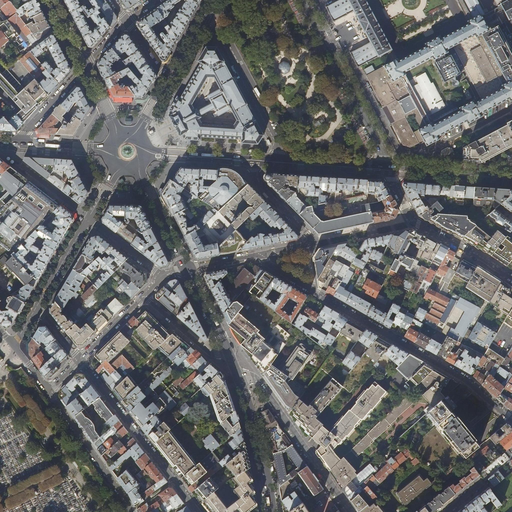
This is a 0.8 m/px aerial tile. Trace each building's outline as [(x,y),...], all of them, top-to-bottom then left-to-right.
[(0,0),(0,10),(1,12),(7,20),(17,13),(18,11),(11,2),(9,1),(11,0),(14,0),(16,1),(18,0),(20,0),(21,2),(22,2),(23,2),(24,2),(25,1),(26,4),(34,0),(0,0)] [(42,11),(36,0),(34,0),(26,4),(25,4),(18,11),(17,13),(20,17),(23,15),(25,13),(25,12),(25,10),(29,8),(30,11),(28,12),(28,13),(30,17),(27,18),(28,20),(43,13),(42,11)] [(65,0),(68,6),(71,13),(81,8),(81,7),(88,3),(87,2),(85,0),(65,0)] [(94,0),(90,0),(89,1),(87,2),(88,3),(81,7),(81,8),(84,11),(88,18),(91,16),(96,23),(96,22),(98,25),(95,27),(96,29),(102,37),(105,33),(110,27),(106,21),(99,11),(99,10),(100,9),(101,8),(94,0)] [(94,0),(101,8),(108,3),(105,0),(94,0)] [(120,0),(122,3),(126,8),(130,9),(135,5),(139,3),(137,0),(120,0)] [(195,11),(199,4),(193,0),(192,0),(170,0),(157,9),(164,19),(167,16),(169,13),(168,11),(173,7),(174,6),(173,5),(180,0),(184,0),(186,1),(182,8),(181,8),(178,12),(190,19),(195,11)] [(365,0),(338,0),(326,7),(334,21),(354,10),(370,42),(351,52),(358,67),(392,50),(365,0)] [(456,0),(469,23),(485,14),(477,0),(456,0)] [(511,0),(507,0),(500,4),(501,5),(509,20),(511,18),(511,0)] [(108,3),(101,8),(100,9),(108,19),(106,21),(110,27),(112,22),(114,20),(117,17),(114,13),(110,7),(108,3)] [(397,59),(383,66),(392,82),(406,75),(404,72),(432,57),(445,82),(461,74),(450,54),(449,50),(477,35),(479,39),(492,32),(499,28),(498,25),(509,20),(501,5),(485,14),(469,23),(441,39),(440,36),(431,40),(425,43),(427,46),(398,61),(397,59)] [(84,11),(81,8),(71,13),(76,21),(80,30),(89,25),(84,16),(81,12),(84,11)] [(168,25),(164,19),(157,9),(149,14),(138,21),(138,25),(147,40),(156,34),(151,27),(157,23),(158,25),(160,24),(159,22),(160,21),(165,27),(168,25)] [(7,20),(1,12),(0,12),(0,26),(16,46),(15,48),(19,53),(21,51),(28,46),(25,43),(7,20)] [(184,28),(190,19),(178,12),(173,21),(172,21),(171,24),(171,25),(172,26),(172,30),(178,39),(184,28)] [(24,22),(20,17),(17,13),(7,20),(25,43),(28,41),(29,40),(32,43),(33,43),(38,40),(24,22)] [(47,19),(43,13),(28,20),(24,22),(38,40),(43,36),(42,35),(47,31),(48,32),(49,32),(51,30),(51,27),(47,19)] [(89,25),(80,30),(83,35),(88,47),(92,47),(96,43),(102,37),(96,29),(94,31),(94,32),(93,33),(89,25)] [(172,30),(168,25),(165,27),(168,31),(167,33),(164,35),(164,34),(164,33),(163,33),(161,34),(161,35),(161,36),(162,36),(162,37),(166,43),(167,45),(166,47),(172,50),(176,42),(178,39),(172,30)] [(492,32),(483,37),(508,83),(511,81),(511,51),(499,28),(492,32)] [(1,30),(0,31),(0,48),(9,40),(1,30)] [(114,46),(112,48),(123,61),(125,60),(124,58),(123,58),(121,55),(124,51),(126,51),(129,57),(140,50),(133,41),(128,34),(125,34),(120,39),(118,41),(114,46)] [(163,45),(156,34),(147,40),(155,50),(161,59),(161,60),(162,61),(164,61),(165,61),(166,60),(170,54),(171,52),(172,50),(166,47),(167,45),(166,43),(163,45)] [(48,48),(59,43),(56,39),(55,35),(52,35),(29,51),(35,58),(46,50),(45,48),(47,46),(48,48)] [(483,37),(479,39),(483,45),(471,52),(489,84),(499,79),(502,86),(508,83),(483,37)] [(63,51),(59,43),(48,48),(57,65),(67,60),(63,51)] [(247,104),(233,78),(224,62),(225,62),(217,47),(206,47),(202,54),(198,61),(201,63),(190,82),(181,98),(178,96),(173,105),(171,108),(170,110),(169,111),(171,114),(169,116),(174,126),(180,137),(183,135),(185,139),(201,140),(201,137),(242,139),(241,143),(258,144),(261,140),(264,135),(256,121),(247,104)] [(126,65),(123,61),(112,48),(104,56),(99,62),(98,66),(99,67),(105,80),(120,73),(120,72),(118,69),(116,70),(114,65),(112,66),(112,65),(116,61),(116,62),(118,61),(127,69),(129,68),(126,65)] [(42,65),(35,58),(29,51),(28,49),(18,58),(35,79),(49,95),(53,90),(59,84),(53,78),(50,74),(42,65)] [(140,50),(129,57),(125,60),(123,61),(126,65),(128,64),(129,65),(131,64),(130,63),(132,61),(137,68),(139,70),(149,64),(143,55),(140,50)] [(71,67),(67,60),(57,65),(59,68),(58,69),(58,68),(57,68),(56,68),(55,69),(55,70),(55,71),(46,61),(42,65),(50,74),(52,73),(55,76),(53,78),(59,84),(65,78),(71,71),(71,67)] [(287,63),(282,62),(278,64),(276,68),(279,73),(283,75),(288,72),(289,67),(287,63)] [(149,64),(139,70),(141,74),(143,75),(143,77),(142,77),(140,78),(137,76),(138,75),(134,70),(132,71),(148,91),(154,81),(156,77),(156,74),(152,69),(149,64)] [(383,66),(366,75),(402,145),(410,148),(424,141),(420,132),(433,125),(419,101),(423,98),(432,115),(446,107),(433,83),(431,83),(425,73),(415,78),(418,84),(412,87),(406,75),(392,82),(383,66)] [(132,71),(129,68),(127,69),(120,72),(120,73),(123,77),(127,74),(130,78),(132,78),(136,84),(135,85),(133,85),(129,88),(135,97),(136,97),(142,97),(145,97),(146,95),(147,93),(147,92),(148,91),(132,71)] [(0,86),(22,109),(16,114),(24,123),(27,120),(33,113),(36,109),(38,107),(36,105),(38,103),(25,88),(7,69),(2,73),(0,70),(0,86)] [(125,81),(123,77),(120,73),(105,80),(106,82),(108,85),(109,88),(110,89),(125,81)] [(35,79),(25,88),(38,103),(40,105),(44,101),(49,95),(35,79)] [(135,97),(129,88),(125,81),(110,89),(114,96),(119,97),(134,97),(135,97)] [(433,125),(420,132),(424,141),(427,145),(439,138),(438,136),(460,125),(467,121),(468,123),(482,116),(480,114),(509,99),(510,101),(511,100),(511,81),(508,83),(502,86),(503,88),(475,103),(474,100),(460,108),(461,110),(433,125)] [(77,102),(77,103),(86,96),(83,91),(81,87),(77,86),(71,93),(63,103),(61,105),(69,112),(76,102),(77,102)] [(119,97),(114,96),(110,89),(108,89),(113,100),(119,101),(119,97)] [(86,96),(77,103),(70,113),(82,122),(87,115),(89,112),(92,108),(86,96)] [(70,113),(69,112),(61,105),(57,109),(53,114),(64,124),(57,134),(59,134),(72,135),(74,135),(77,130),(81,125),(82,122),(70,113)] [(17,131),(4,117),(0,113),(0,112),(0,130),(17,131)] [(6,115),(4,117),(17,131),(24,124),(24,123),(16,114),(15,116),(14,116),(13,116),(12,116),(11,117),(11,118),(10,119),(10,118),(7,116),(6,115)] [(64,124),(53,114),(47,120),(42,126),(38,129),(40,133),(51,134),(57,134),(64,124)] [(310,123),(313,128),(324,122),(322,118),(310,123)] [(462,161),(485,163),(485,161),(511,146),(511,120),(510,121),(507,123),(507,125),(476,141),(475,141),(463,147),(462,161)] [(41,174),(47,179),(54,170),(54,159),(41,158),(25,157),(23,160),(41,174)] [(74,164),(73,163),(73,162),(72,160),(70,160),(54,159),(54,170),(47,179),(54,184),(62,191),(70,181),(80,176),(74,165),(74,164)] [(10,166),(4,162),(0,165),(0,173),(1,174),(0,174),(0,176),(11,167),(10,166)] [(0,210),(29,182),(27,181),(27,180),(21,175),(11,167),(0,176),(0,180),(9,190),(1,199),(0,198),(0,210)] [(172,181),(198,198),(200,169),(181,167),(177,173),(172,181)] [(210,169),(200,169),(198,198),(201,195),(210,187),(204,186),(204,179),(217,180),(218,170),(210,169)] [(218,170),(217,180),(213,184),(211,185),(210,187),(201,195),(204,198),(202,200),(212,207),(219,211),(248,184),(242,177),(236,171),(218,170)] [(286,181),(286,174),(280,174),(267,173),(266,173),(264,178),(264,179),(278,193),(282,189),(283,190),(285,190),(287,188),(286,188),(285,186),(283,186),(284,185),(289,185),(289,183),(288,181),(286,181)] [(292,175),(286,174),(286,181),(288,181),(289,183),(289,185),(290,186),(291,186),(296,188),(295,190),(297,190),(298,175),(292,175)] [(297,190),(299,192),(299,188),(307,189),(306,198),(311,198),(311,196),(319,196),(320,189),(315,188),(315,185),(320,186),(320,177),(309,176),(298,175),(297,190)] [(70,181),(62,191),(70,197),(79,204),(83,203),(87,195),(89,192),(85,185),(80,176),(70,181)] [(326,177),(320,177),(320,186),(320,189),(319,196),(319,205),(327,203),(326,200),(327,195),(323,195),(324,191),(336,192),(337,178),(326,177)] [(345,178),(337,178),(336,192),(335,201),(341,200),(341,193),(339,193),(339,191),(341,191),(341,190),(343,190),(343,191),(344,192),(344,190),(348,191),(350,192),(353,192),(354,179),(345,178)] [(362,179),(354,179),(353,192),(358,192),(358,190),(360,191),(363,192),(363,191),(364,192),(366,192),(365,194),(367,194),(368,180),(362,179)] [(375,180),(368,180),(367,194),(375,194),(375,193),(376,193),(376,194),(377,194),(378,194),(378,196),(378,197),(377,197),(379,201),(382,200),(391,195),(388,189),(383,181),(375,180)] [(29,182),(0,210),(30,182),(30,181),(29,182)] [(172,181),(167,188),(163,194),(168,204),(174,215),(183,211),(188,217),(191,219),(195,216),(188,208),(187,208),(181,196),(180,195),(181,193),(195,201),(198,198),(172,181)] [(42,225),(54,212),(60,205),(53,200),(38,188),(30,182),(0,210),(0,244),(0,245),(8,251),(9,251),(12,254),(14,253),(19,248),(22,245),(26,240),(30,236),(42,225)] [(412,183),(405,183),(403,186),(407,193),(411,202),(416,199),(417,201),(421,199),(418,194),(420,194),(422,196),(424,196),(424,195),(425,184),(414,183),(412,183)] [(252,188),(248,184),(219,211),(228,220),(234,214),(231,210),(232,209),(233,210),(236,208),(235,207),(241,201),(242,200),(242,199),(242,197),(242,196),(244,194),(245,195),(245,196),(244,198),(247,201),(257,192),(252,188)] [(438,185),(425,184),(424,195),(439,196),(439,195),(440,185),(438,185)] [(447,185),(440,185),(439,195),(454,196),(455,186),(454,186),(447,185)] [(456,186),(455,186),(454,196),(454,205),(463,205),(464,201),(457,200),(457,198),(474,199),(475,187),(468,187),(456,186)] [(488,188),(475,187),(474,199),(473,206),(493,208),(494,200),(494,189),(488,188)] [(286,201),(297,190),(295,190),(295,191),(290,189),(289,188),(288,188),(286,188),(287,188),(285,190),(283,190),(282,189),(278,193),(282,197),(286,201)] [(508,190),(494,189),(494,200),(502,204),(509,197),(510,190),(508,190)] [(511,189),(510,190),(509,197),(502,204),(511,212),(511,211),(511,210),(511,189)] [(299,193),(299,192),(297,190),(286,201),(292,207),(299,215),(306,208),(297,197),(297,194),(298,193),(299,193)] [(260,196),(257,192),(247,201),(250,204),(253,204),(254,204),(255,205),(253,207),(251,206),(250,207),(249,207),(248,208),(242,213),(241,213),(238,215),(239,216),(238,217),(234,214),(228,220),(236,229),(240,226),(249,217),(265,201),(260,196)] [(395,202),(391,195),(382,200),(386,207),(385,210),(371,212),(373,223),(394,218),(398,209),(395,202)] [(454,205),(454,196),(439,195),(439,196),(439,199),(439,200),(437,202),(443,208),(448,204),(454,205)] [(426,207),(421,199),(417,201),(416,199),(411,202),(415,209),(419,216),(432,206),(430,204),(428,206),(426,207)] [(265,201),(249,217),(253,221),(259,215),(271,227),(273,225),(280,217),(271,207),(265,201)] [(330,202),(327,203),(319,205),(306,208),(299,215),(309,225),(318,235),(328,232),(355,227),(373,223),(371,212),(369,203),(360,205),(362,213),(324,221),(321,220),(311,210),(331,206),(330,202)] [(443,208),(437,202),(432,206),(419,216),(423,218),(428,221),(434,215),(433,213),(434,212),(435,211),(435,210),(434,209),(436,207),(439,211),(443,208)] [(57,226),(54,231),(63,237),(68,227),(72,220),(71,214),(66,210),(60,205),(54,212),(57,215),(53,223),(57,226)] [(110,205),(106,212),(102,219),(103,223),(107,226),(116,233),(117,232),(123,223),(120,220),(119,221),(114,217),(115,216),(124,216),(124,218),(125,218),(125,206),(118,205),(112,205),(110,205)] [(125,206),(125,218),(125,221),(133,227),(134,226),(131,222),(130,223),(129,222),(129,219),(135,219),(139,229),(136,230),(140,234),(152,228),(146,217),(141,206),(134,206),(125,206)] [(219,211),(212,207),(206,213),(203,217),(196,224),(200,229),(219,211)] [(511,229),(511,222),(496,209),(490,214),(492,217),(496,220),(496,221),(496,222),(502,226),(503,225),(506,227),(505,229),(510,232),(511,229)] [(187,218),(188,217),(183,211),(174,215),(180,227),(184,236),(200,229),(196,224),(192,227),(188,227),(187,219),(187,218)] [(228,220),(219,211),(200,229),(184,236),(190,247),(195,257),(198,259),(204,258),(220,255),(218,247),(236,229),(228,220)] [(467,216),(466,216),(458,215),(436,214),(434,215),(428,221),(433,224),(437,226),(446,231),(453,235),(461,239),(462,238),(476,226),(475,224),(469,222),(470,220),(467,219),(468,218),(467,217),(467,216)] [(280,217),(273,225),(275,228),(277,226),(280,229),(281,228),(282,227),(285,230),(289,226),(282,218),(280,217)] [(505,229),(486,218),(476,226),(462,238),(469,243),(474,246),(491,255),(506,237),(510,232),(505,229)] [(125,221),(123,223),(117,232),(124,237),(132,244),(139,234),(140,234),(136,230),(133,227),(125,221)] [(42,225),(30,236),(35,239),(39,236),(44,239),(45,238),(47,238),(43,244),(44,245),(55,251),(59,244),(63,237),(54,231),(53,233),(46,229),(46,227),(42,225)] [(282,227),(281,228),(283,231),(282,232),(279,230),(278,231),(277,232),(280,243),(287,241),(297,239),(298,235),(293,230),(289,226),(285,230),(282,227)] [(152,228),(140,234),(139,234),(132,244),(131,245),(138,250),(144,254),(149,247),(159,242),(154,233),(152,228)] [(241,248),(248,242),(243,238),(241,235),(236,229),(218,247),(220,255),(226,253),(238,251),(243,250),(241,248)] [(398,254),(409,230),(397,233),(394,234),(388,245),(387,247),(391,248),(389,252),(392,253),(392,255),(396,257),(398,254)] [(412,230),(409,230),(398,254),(401,255),(398,260),(396,259),(392,266),(391,269),(397,272),(401,264),(406,267),(406,268),(409,270),(416,258),(413,257),(411,257),(405,254),(410,244),(412,242),(417,245),(416,247),(418,248),(416,252),(418,253),(426,237),(423,235),(414,231),(412,230)] [(269,235),(263,236),(265,246),(271,244),(280,243),(277,232),(269,234),(269,235)] [(248,242),(241,248),(243,250),(250,248),(259,247),(265,246),(263,236),(265,234),(261,233),(259,234),(259,235),(257,236),(255,238),(254,238),(253,236),(251,238),(248,242)] [(382,236),(374,238),(376,246),(382,245),(382,246),(383,246),(383,247),(384,247),(384,246),(385,245),(386,244),(388,245),(394,234),(382,236)] [(106,251),(112,245),(103,239),(98,235),(92,236),(87,245),(82,254),(94,261),(97,259),(94,258),(94,256),(93,255),(96,250),(97,250),(98,250),(101,253),(99,254),(100,256),(106,251)] [(36,240),(35,239),(30,236),(26,240),(28,242),(24,247),(29,252),(31,249),(36,253),(38,252),(39,253),(36,259),(46,265),(51,258),(55,251),(44,245),(41,250),(40,249),(39,247),(34,244),(36,240)] [(432,251),(437,243),(428,238),(426,237),(418,253),(416,258),(409,270),(409,271),(417,275),(421,267),(417,265),(420,258),(424,260),(424,259),(428,261),(428,260),(429,260),(429,261),(432,263),(436,255),(441,245),(438,243),(433,251),(432,251)] [(507,265),(511,259),(511,241),(506,237),(491,255),(500,261),(506,266),(507,265)] [(371,248),(376,246),(374,238),(366,240),(364,240),(359,250),(363,252),(364,249),(367,251),(365,254),(364,254),(361,261),(366,263),(367,262),(368,259),(370,256),(372,251),(371,251),(371,248)] [(149,247),(144,254),(152,261),(160,267),(168,265),(169,262),(163,250),(159,242),(149,247)] [(0,257),(2,256),(8,251),(0,245),(0,244),(0,257)] [(339,245),(338,246),(334,253),(338,255),(337,256),(333,254),(331,257),(336,260),(339,255),(345,245),(346,244),(339,245)] [(24,256),(29,252),(24,247),(22,245),(19,248),(21,250),(16,254),(14,253),(12,254),(36,278),(38,280),(42,273),(46,265),(36,259),(33,264),(31,265),(24,258),(24,256)] [(119,251),(112,245),(106,251),(109,254),(109,256),(111,258),(109,260),(105,256),(102,259),(99,256),(97,259),(94,261),(91,264),(89,266),(87,267),(86,269),(81,273),(86,276),(89,274),(93,271),(92,270),(100,264),(101,264),(101,266),(104,270),(107,269),(107,271),(100,278),(99,277),(96,280),(96,281),(94,284),(98,288),(116,270),(114,268),(116,265),(112,261),(115,258),(122,265),(127,259),(128,258),(119,251)] [(345,245),(339,255),(350,261),(347,266),(349,268),(355,258),(357,253),(345,245)] [(445,247),(441,245),(436,255),(432,263),(429,269),(424,279),(431,283),(435,275),(448,249),(445,247)] [(333,254),(334,253),(338,246),(326,248),(320,250),(314,258),(314,262),(315,267),(316,271),(318,279),(325,267),(323,266),(328,258),(327,258),(328,256),(331,258),(331,257),(333,254)] [(372,251),(370,256),(373,258),(373,259),(374,260),(375,260),(375,259),(380,261),(384,254),(375,249),(374,250),(373,250),(372,251)] [(453,252),(448,249),(435,275),(441,278),(442,276),(444,277),(448,268),(445,266),(449,260),(452,261),(456,253),(453,252)] [(9,251),(8,251),(2,256),(0,257),(0,265),(3,268),(7,264),(27,285),(28,284),(36,278),(12,254),(9,251)] [(94,261),(82,254),(77,262),(73,269),(81,273),(86,269),(87,267),(89,266),(88,264),(84,268),(83,269),(81,268),(83,266),(84,265),(86,262),(88,263),(88,262),(91,264),(94,261)] [(331,257),(331,258),(325,267),(318,279),(319,288),(321,289),(326,281),(324,279),(328,274),(337,279),(332,288),(329,286),(326,292),(330,294),(334,296),(349,268),(347,266),(336,260),(331,257)] [(361,261),(355,258),(349,268),(334,296),(336,297),(341,300),(346,303),(362,272),(358,270),(349,287),(349,288),(345,295),(342,293),(344,289),(353,273),(356,266),(363,269),(364,267),(366,263),(361,261)] [(131,262),(127,259),(122,265),(119,267),(126,273),(127,273),(133,278),(132,282),(140,290),(146,283),(146,273),(142,270),(131,262)] [(391,269),(392,266),(387,264),(384,271),(376,267),(378,264),(368,259),(367,262),(370,264),(367,269),(385,279),(389,271),(391,269)] [(462,261),(456,272),(454,274),(468,282),(476,269),(462,261)] [(254,277),(260,268),(256,266),(251,264),(248,264),(234,267),(233,272),(238,276),(228,288),(238,296),(245,288),(249,283),(254,277)] [(466,287),(489,302),(501,282),(501,281),(496,278),(483,269),(478,265),(476,269),(468,282),(466,287)] [(424,279),(429,269),(421,266),(421,267),(417,275),(413,283),(409,290),(416,294),(418,291),(424,279)] [(385,279),(367,269),(364,267),(363,269),(362,272),(346,303),(350,305),(362,312),(367,315),(372,305),(373,303),(378,293),(385,279)] [(262,270),(260,268),(254,277),(256,279),(255,280),(255,281),(254,283),(256,284),(256,283),(257,283),(265,271),(262,270)] [(456,272),(448,268),(444,277),(436,292),(432,300),(427,312),(421,322),(425,324),(435,330),(439,322),(453,294),(454,292),(447,288),(454,274),(456,272)] [(81,273),(73,269),(70,275),(67,279),(61,289),(74,296),(76,298),(80,291),(81,292),(83,288),(86,285),(82,282),(86,276),(81,273)] [(205,276),(205,277),(206,280),(207,281),(211,289),(214,287),(220,280),(218,281),(217,280),(216,281),(216,279),(217,279),(218,279),(219,278),(220,278),(221,277),(222,278),(227,273),(227,269),(217,271),(206,273),(205,276)] [(391,269),(389,271),(400,277),(401,274),(397,272),(391,269)] [(269,273),(265,271),(257,283),(258,284),(259,283),(260,284),(262,281),(265,284),(262,288),(256,283),(256,284),(254,286),(250,292),(253,294),(255,291),(256,291),(256,292),(258,293),(259,294),(257,297),(259,299),(260,299),(266,291),(265,290),(275,277),(269,273)] [(289,285),(278,278),(275,277),(265,290),(266,291),(260,299),(275,311),(288,292),(290,293),(293,287),(289,285)] [(34,286),(38,280),(36,278),(28,284),(34,287),(34,286)] [(131,298),(140,290),(132,282),(128,285),(121,278),(118,280),(119,281),(118,283),(120,285),(116,288),(117,289),(117,291),(119,293),(121,293),(121,294),(124,291),(131,298)] [(182,311),(184,308),(189,302),(188,300),(183,290),(179,281),(175,279),(170,281),(163,288),(156,294),(156,298),(157,299),(174,314),(177,316),(182,311)] [(431,283),(424,279),(418,291),(425,295),(429,288),(431,283)] [(220,280),(214,287),(211,289),(216,298),(224,314),(233,303),(231,301),(229,297),(229,295),(228,293),(227,294),(220,280)] [(409,290),(413,283),(405,280),(402,287),(409,290)] [(511,307),(511,299),(508,296),(510,293),(511,292),(511,288),(508,286),(507,286),(501,282),(489,302),(494,306),(493,307),(496,309),(495,310),(500,313),(501,312),(502,312),(508,315),(511,307)] [(254,286),(249,283),(245,288),(248,290),(250,292),(254,286)] [(34,287),(28,284),(27,285),(18,290),(19,292),(20,292),(20,293),(21,294),(20,295),(18,294),(15,292),(11,295),(14,297),(24,303),(31,291),(34,287)] [(90,296),(98,288),(94,284),(81,296),(83,298),(80,301),(83,304),(90,296)] [(293,287),(290,293),(288,292),(275,311),(284,317),(291,323),(298,312),(303,303),(308,295),(300,291),(293,287)] [(234,308),(248,290),(245,288),(238,296),(233,303),(224,314),(226,318),(229,325),(243,307),(241,306),(237,310),(234,308)] [(436,292),(429,288),(425,295),(424,298),(426,299),(427,298),(432,300),(436,292)] [(74,296),(61,289),(58,294),(55,301),(63,310),(65,312),(69,317),(71,315),(83,304),(80,301),(71,311),(70,313),(67,309),(64,307),(70,298),(71,299),(72,297),(76,299),(76,298),(74,296)] [(414,300),(416,294),(409,290),(406,296),(414,300)] [(378,293),(373,303),(375,304),(376,304),(378,301),(389,306),(392,300),(378,293)] [(275,311),(260,299),(259,299),(257,297),(253,294),(243,307),(229,325),(231,329),(233,334),(243,348),(249,357),(284,317),(275,311)] [(480,309),(460,297),(453,294),(439,322),(445,325),(456,307),(464,312),(454,330),(451,328),(446,336),(448,337),(453,340),(449,344),(450,349),(447,352),(440,348),(436,355),(446,360),(453,350),(456,345),(457,342),(460,343),(474,316),(475,317),(480,309)] [(96,302),(90,296),(83,304),(71,315),(75,320),(73,322),(75,323),(96,302)] [(19,312),(24,303),(14,297),(8,307),(10,308),(19,313),(19,312)] [(111,304),(106,309),(113,316),(118,311),(124,306),(115,297),(110,302),(111,304)] [(63,310),(55,301),(52,305),(51,307),(51,313),(55,318),(62,327),(66,331),(69,328),(71,326),(74,324),(75,323),(73,322),(69,317),(65,312),(63,314),(62,311),(63,310)] [(394,301),(390,310),(382,324),(385,326),(390,328),(393,323),(394,321),(389,318),(392,312),(397,314),(398,312),(401,306),(394,303),(395,301),(394,301)] [(8,307),(6,306),(0,302),(0,322),(4,327),(7,327),(11,327),(15,320),(19,313),(10,308),(9,311),(2,311),(0,308),(0,307),(2,310),(7,309),(8,307)] [(189,302),(184,308),(186,310),(184,312),(182,311),(177,316),(179,318),(184,323),(187,320),(185,318),(186,317),(186,318),(187,318),(188,318),(188,317),(189,317),(189,316),(188,315),(190,315),(195,313),(192,307),(189,302)] [(304,310),(307,305),(303,303),(298,312),(302,314),(304,310)] [(302,314),(298,312),(291,323),(298,328),(308,336),(310,337),(312,335),(320,340),(318,343),(321,346),(329,333),(333,327),(340,315),(340,314),(336,312),(329,308),(325,305),(319,315),(317,319),(315,322),(315,323),(328,330),(325,335),(313,328),(311,331),(302,326),(305,322),(306,322),(308,318),(303,315),(302,314)] [(385,312),(372,305),(367,315),(371,317),(378,322),(382,324),(390,310),(388,309),(388,311),(386,310),(385,312)] [(98,331),(113,316),(106,309),(105,308),(103,310),(101,308),(96,313),(96,312),(86,322),(86,323),(80,328),(75,323),(74,324),(71,326),(73,328),(71,330),(69,328),(66,331),(69,335),(74,342),(77,345),(83,346),(98,331)] [(132,319),(139,327),(135,331),(131,335),(133,336),(147,351),(146,352),(149,355),(158,348),(170,335),(157,322),(159,319),(155,315),(147,308),(145,308),(143,308),(132,319)] [(306,311),(303,315),(308,318),(311,320),(315,322),(317,319),(319,315),(307,308),(306,311)] [(414,318),(421,322),(427,312),(419,308),(414,318)] [(408,311),(406,315),(400,326),(408,330),(413,319),(409,317),(411,313),(408,311)] [(398,312),(397,314),(394,321),(393,323),(400,326),(406,315),(398,312)] [(195,313),(190,315),(192,319),(189,321),(187,320),(184,323),(189,327),(205,341),(208,339),(206,336),(202,327),(201,325),(195,313)] [(340,332),(348,320),(345,319),(340,315),(333,327),(340,332)] [(298,328),(291,323),(284,317),(249,357),(255,365),(262,375),(267,371),(272,365),(298,328)] [(129,321),(127,323),(135,331),(139,327),(132,319),(129,321)] [(422,329),(421,329),(424,325),(413,319),(408,330),(404,337),(410,340),(415,343),(420,333),(422,329)] [(352,322),(348,320),(340,332),(357,342),(365,330),(361,328),(352,322)] [(488,348),(497,333),(484,326),(485,324),(482,322),(481,324),(477,322),(466,341),(469,343),(471,340),(487,350),(488,348)] [(131,335),(135,331),(127,323),(123,327),(119,331),(128,339),(131,335)] [(51,333),(46,326),(43,326),(39,327),(35,334),(33,338),(39,344),(41,341),(44,342),(47,346),(54,341),(56,339),(51,333)] [(370,331),(366,329),(365,330),(357,342),(343,361),(343,362),(353,369),(377,337),(378,336),(375,334),(370,331)] [(448,337),(446,336),(435,330),(431,339),(425,349),(431,352),(436,355),(440,348),(448,337)] [(131,335),(128,339),(119,331),(105,345),(94,356),(102,364),(106,360),(111,365),(122,355),(135,369),(145,360),(128,343),(132,339),(131,338),(133,336),(131,335)] [(168,357),(184,341),(179,337),(174,332),(170,335),(158,348),(168,357)] [(331,346),(336,338),(329,333),(321,346),(325,349),(328,344),(331,346)] [(431,339),(420,333),(415,343),(420,346),(425,349),(431,339)] [(383,340),(377,337),(353,369),(349,373),(347,376),(342,372),(338,369),(343,362),(343,361),(332,353),(321,368),(333,378),(308,407),(299,399),(292,410),(295,413),(294,414),(299,418),(298,419),(303,423),(302,424),(307,429),(306,430),(310,434),(309,435),(312,438),(322,426),(324,424),(316,418),(343,387),(350,392),(373,366),(377,362),(384,354),(391,345),(383,340)] [(39,344),(33,338),(29,344),(29,347),(29,354),(32,358),(40,352),(39,350),(39,349),(39,347),(41,345),(39,344)] [(58,345),(54,341),(47,346),(44,349),(45,350),(46,349),(51,354),(47,358),(49,360),(62,349),(58,345)] [(184,361),(195,351),(189,346),(184,341),(168,357),(172,360),(173,360),(179,366),(184,361)] [(467,347),(460,343),(457,342),(456,345),(461,349),(458,353),(453,350),(446,360),(449,362),(454,365),(467,347)] [(400,364),(409,354),(405,351),(395,346),(392,344),(391,345),(384,354),(391,359),(389,361),(390,362),(392,360),(396,364),(398,366),(400,364)] [(311,361),(314,357),(298,345),(280,370),(272,365),(267,371),(262,375),(264,378),(268,383),(269,382),(269,383),(270,384),(269,384),(270,385),(271,386),(272,387),(271,387),(276,395),(283,405),(284,406),(286,405),(292,410),(299,399),(300,397),(297,395),(291,385),(296,382),(311,361)] [(511,346),(504,359),(501,364),(506,368),(505,370),(509,373),(510,373),(511,374),(511,368),(511,367),(508,364),(510,360),(511,360),(511,346)] [(467,354),(470,349),(467,347),(454,365),(463,370),(471,375),(477,364),(483,356),(477,352),(476,354),(478,355),(475,359),(467,354)] [(59,369),(56,366),(60,363),(59,361),(55,364),(52,361),(56,357),(57,358),(61,362),(68,355),(65,351),(63,348),(62,349),(49,360),(47,362),(40,369),(42,372),(45,377),(46,376),(51,377),(59,369)] [(487,350),(483,356),(489,360),(495,364),(500,367),(501,364),(504,359),(488,348),(487,350)] [(47,362),(42,356),(44,355),(42,352),(44,351),(43,350),(40,352),(32,358),(36,363),(40,369),(47,362)] [(202,355),(196,350),(195,351),(184,361),(187,365),(185,367),(187,370),(189,368),(201,356),(202,355)] [(420,370),(426,363),(421,361),(414,356),(409,354),(400,364),(413,376),(420,370)] [(129,374),(135,369),(122,355),(111,365),(115,370),(109,376),(107,377),(104,381),(107,385),(112,391),(113,390),(129,374)] [(206,361),(201,356),(189,368),(190,369),(193,366),(196,369),(197,368),(200,372),(197,374),(195,372),(180,386),(183,390),(194,380),(201,373),(209,365),(206,361)] [(489,360),(483,356),(477,364),(481,367),(485,361),(487,362),(489,360)] [(115,370),(111,365),(106,360),(102,364),(96,370),(98,373),(103,368),(109,376),(115,370)] [(489,360),(487,362),(490,364),(486,370),(488,372),(487,374),(488,374),(495,364),(489,360)] [(389,372),(377,362),(373,366),(385,376),(389,372)] [(218,373),(220,371),(215,367),(211,363),(209,365),(201,373),(194,380),(201,388),(218,373)] [(433,370),(435,368),(429,365),(426,363),(420,370),(422,372),(408,385),(413,389),(421,381),(433,370)] [(387,378),(398,366),(396,364),(389,372),(385,376),(387,378)] [(500,367),(495,364),(488,374),(487,376),(482,384),(489,391),(497,398),(500,393),(501,392),(503,389),(504,388),(508,382),(511,375),(511,374),(510,373),(505,382),(502,380),(500,383),(493,377),(496,372),(505,378),(509,373),(505,370),(500,367)] [(153,390),(174,371),(170,366),(166,369),(165,368),(162,371),(163,372),(159,376),(158,375),(155,377),(156,378),(151,382),(151,381),(148,384),(149,385),(144,389),(146,391),(143,393),(140,390),(141,389),(138,385),(122,401),(124,405),(129,412),(130,412),(140,402),(149,394),(153,390)] [(445,387),(450,379),(445,376),(433,370),(421,381),(426,388),(427,391),(422,395),(431,405),(433,407),(441,400),(444,397),(442,394),(437,390),(441,384),(445,387)] [(210,395),(225,381),(219,374),(218,373),(201,388),(209,396),(210,395)] [(480,373),(476,380),(479,382),(482,384),(487,376),(487,375),(486,376),(480,373)] [(82,393),(92,385),(87,380),(83,374),(78,374),(77,374),(70,381),(65,385),(67,387),(67,388),(76,398),(82,393)] [(138,385),(129,374),(113,390),(116,394),(122,401),(138,385)] [(182,374),(167,388),(175,395),(176,396),(180,392),(176,387),(184,380),(181,377),(183,375),(182,374)] [(228,390),(225,381),(210,395),(219,420),(221,423),(226,419),(233,427),(239,422),(237,416),(236,411),(234,408),(231,398),(228,390)] [(362,404),(380,386),(375,382),(368,389),(367,388),(357,400),(362,405),(362,404)] [(76,398),(67,388),(67,387),(65,385),(63,388),(60,390),(59,397),(62,401),(64,403),(66,406),(76,398)] [(96,390),(92,385),(82,393),(90,404),(92,403),(99,397),(100,396),(96,390)] [(372,411),(382,400),(381,399),(387,392),(380,386),(362,404),(370,412),(371,410),(372,411)] [(174,400),(171,398),(175,395),(167,388),(158,396),(153,390),(149,394),(153,397),(150,399),(153,402),(147,407),(145,404),(143,405),(140,402),(130,412),(132,414),(137,421),(142,427),(146,423),(150,419),(155,414),(156,414),(155,415),(157,417),(167,408),(169,411),(177,404),(174,401),(173,401),(174,400)] [(508,398),(500,393),(497,398),(501,401),(504,404),(508,398)] [(374,441),(391,426),(390,425),(397,419),(397,418),(413,403),(407,395),(351,450),(357,457),(374,442),(374,441)] [(90,423),(91,419),(84,409),(74,417),(82,429),(93,443),(100,437),(95,431),(100,427),(107,421),(114,415),(99,397),(92,403),(100,412),(96,416),(93,426),(90,423)] [(84,408),(76,398),(66,406),(70,412),(74,417),(84,409),(84,408)] [(184,417),(195,407),(189,399),(178,409),(184,417)] [(318,455),(362,405),(357,400),(356,402),(356,403),(350,410),(349,410),(330,433),(322,426),(312,438),(321,446),(316,452),(316,453),(318,455)] [(438,424),(451,412),(441,400),(433,407),(428,412),(431,416),(430,417),(433,421),(435,420),(438,424)] [(355,426),(360,419),(362,421),(370,412),(362,404),(362,405),(318,455),(324,463),(329,471),(340,460),(336,455),(333,450),(338,444),(339,445),(346,436),(347,437),(355,427),(355,426)] [(308,466),(291,442),(268,410),(262,412),(265,421),(267,428),(272,448),(277,473),(280,486),(295,475),(298,473),(308,466)] [(469,434),(461,424),(461,423),(456,417),(451,412),(438,424),(465,458),(479,446),(474,441),(475,440),(470,434),(469,434)] [(157,417),(155,415),(156,414),(155,414),(150,419),(151,420),(152,422),(148,425),(147,424),(146,423),(142,427),(141,427),(143,431),(147,436),(148,435),(162,423),(162,422),(161,422),(157,417)] [(174,425),(179,421),(172,414),(168,418),(174,425)] [(117,417),(115,415),(114,415),(107,421),(112,427),(105,433),(100,437),(93,443),(95,446),(97,450),(111,437),(115,433),(124,426),(121,423),(119,420),(117,417)] [(231,435),(241,428),(240,425),(239,422),(233,427),(226,419),(221,423),(226,430),(225,431),(227,434),(225,436),(227,439),(231,435)] [(168,431),(171,429),(164,421),(162,423),(148,435),(150,437),(154,443),(156,441),(168,431)] [(482,455),(511,430),(511,428),(510,427),(507,423),(501,428),(504,432),(500,436),(497,432),(490,437),(493,441),(487,446),(480,452),(481,453),(480,454),(482,455)] [(126,429),(124,426),(115,433),(119,438),(117,440),(118,441),(119,440),(128,432),(126,429)] [(234,449),(244,441),(243,435),(241,428),(231,435),(234,438),(227,444),(230,447),(231,446),(233,448),(232,449),(233,450),(234,449)] [(511,430),(482,455),(481,456),(489,466),(511,446),(511,430)] [(196,465),(168,431),(156,441),(161,447),(159,449),(160,450),(165,457),(169,462),(173,467),(176,465),(184,475),(196,465)] [(219,445),(210,435),(202,441),(206,445),(204,446),(207,449),(209,448),(212,452),(213,451),(219,445)] [(101,456),(103,454),(109,449),(116,443),(111,437),(97,450),(101,455),(101,456)] [(123,454),(137,443),(135,440),(133,438),(128,442),(129,443),(126,446),(125,445),(124,446),(119,450),(123,454)] [(124,446),(119,440),(118,441),(116,443),(109,449),(113,453),(110,455),(111,457),(119,450),(124,446)] [(246,447),(244,441),(234,449),(237,454),(232,459),(226,463),(236,475),(243,471),(250,467),(248,457),(246,447)] [(140,448),(137,443),(123,454),(109,467),(112,470),(125,458),(125,459),(130,455),(136,461),(145,453),(140,448)] [(404,445),(399,450),(407,459),(410,457),(412,461),(412,462),(415,466),(420,462),(404,445)] [(465,458),(441,477),(445,481),(477,454),(476,452),(481,448),(479,446),(465,458)] [(511,446),(489,466),(479,474),(480,475),(485,482),(511,459),(511,446)] [(400,453),(394,459),(399,465),(407,459),(399,450),(398,451),(400,453)] [(219,462),(220,460),(213,451),(212,452),(200,462),(207,471),(216,464),(219,462)] [(146,466),(152,462),(148,457),(145,453),(136,461),(142,469),(143,469),(146,466)] [(226,463),(232,459),(228,454),(220,460),(219,462),(223,466),(226,463)] [(392,463),(389,465),(394,470),(400,465),(399,465),(394,459),(392,456),(389,459),(392,463)] [(479,474),(489,466),(481,456),(471,464),(474,468),(473,468),(479,474)] [(356,471),(343,457),(340,460),(329,471),(336,480),(341,487),(342,489),(357,475),(356,474),(355,472),(356,471)] [(511,459),(485,482),(489,487),(491,490),(511,472),(511,459)] [(348,497),(364,482),(373,474),(376,471),(374,468),(376,466),(372,461),(357,475),(342,489),(345,493),(348,497)] [(158,470),(152,462),(146,466),(151,472),(148,474),(149,475),(148,476),(149,477),(150,476),(152,478),(154,476),(158,481),(164,478),(158,470)] [(188,486),(207,471),(200,462),(196,465),(184,475),(181,478),(185,483),(188,486)] [(233,477),(236,475),(226,463),(223,466),(215,473),(210,477),(219,487),(224,483),(233,477)] [(210,477),(215,473),(212,470),(217,466),(216,464),(207,471),(188,486),(187,487),(189,490),(191,492),(195,489),(198,487),(196,484),(199,482),(198,481),(199,480),(200,481),(203,477),(206,480),(210,477)] [(394,471),(394,470),(389,465),(388,464),(374,476),(381,483),(394,471)] [(316,478),(308,466),(298,473),(314,495),(323,488),(316,478)] [(252,474),(250,467),(243,471),(236,475),(233,477),(239,485),(234,489),(240,497),(227,507),(214,491),(204,499),(202,501),(210,511),(258,511),(256,498),(254,484),(252,474)] [(480,475),(479,474),(473,468),(470,471),(471,473),(465,478),(465,477),(460,481),(460,482),(455,486),(454,484),(450,487),(456,495),(466,486),(474,480),(480,475)] [(139,484),(127,469),(125,470),(121,474),(117,478),(118,479),(127,491),(128,493),(139,484)] [(140,478),(146,473),(143,469),(142,469),(135,475),(141,482),(142,483),(143,482),(140,478)] [(511,511),(511,472),(491,490),(490,490),(501,505),(497,508),(492,511),(511,511)] [(374,476),(373,474),(364,482),(367,486),(369,489),(376,483),(374,481),(375,480),(381,486),(382,485),(381,483),(374,476)] [(295,475),(280,486),(281,492),(282,500),(295,490),(298,488),(306,500),(311,497),(295,475)] [(400,500),(405,505),(432,483),(427,478),(424,481),(419,476),(397,494),(401,499),(400,500)] [(219,487),(210,477),(206,480),(198,487),(195,489),(204,499),(214,491),(219,487)] [(163,485),(167,482),(165,479),(164,478),(158,481),(154,484),(147,489),(146,490),(140,494),(144,500),(147,496),(154,491),(163,485)] [(139,492),(139,487),(141,486),(146,490),(147,489),(144,485),(142,483),(141,482),(139,484),(128,493),(131,499),(134,505),(137,503),(140,501),(141,503),(144,500),(140,494),(139,492)] [(354,498),(367,486),(364,482),(348,497),(349,499),(352,497),(354,498)] [(375,495),(369,489),(367,486),(354,498),(350,501),(353,505),(356,509),(357,510),(358,511),(368,504),(367,503),(371,500),(372,501),(377,497),(375,495)] [(434,511),(443,505),(456,495),(450,487),(449,486),(444,490),(444,492),(443,492),(442,492),(442,493),(441,494),(440,494),(433,499),(433,501),(433,500),(432,500),(431,501),(431,502),(431,503),(429,503),(424,506),(428,511),(434,511)] [(164,502),(176,493),(174,491),(172,488),(168,487),(162,491),(158,495),(160,498),(161,497),(164,502)] [(490,490),(491,490),(489,487),(482,492),(478,496),(484,504),(486,504),(490,501),(490,499),(489,498),(490,498),(491,499),(490,499),(491,501),(497,508),(501,505),(490,490)] [(303,502),(295,490),(282,500),(283,505),(283,511),(287,511),(303,502)] [(314,498),(316,501),(325,495),(323,492),(314,498)] [(180,498),(176,493),(164,502),(163,503),(160,505),(164,511),(169,511),(184,503),(180,498)] [(483,505),(484,504),(478,496),(471,502),(463,508),(467,511),(475,511),(477,511),(487,511),(484,508),(483,505)] [(149,511),(151,511),(160,505),(163,503),(160,499),(147,508),(145,504),(137,509),(136,510),(137,510),(137,511),(149,511)] [(309,511),(303,502),(287,511),(309,511)] [(383,511),(377,505),(376,506),(373,503),(369,506),(368,504),(358,511),(383,511)]
